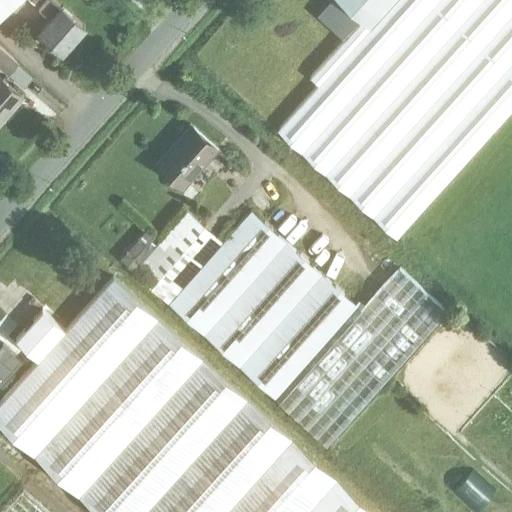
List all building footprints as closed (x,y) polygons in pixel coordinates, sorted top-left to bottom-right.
[(0,0),(0,19),(17,0),(0,0)] [(62,50),(85,24),(57,0),(44,0),(39,7),(51,18),(40,30),(62,50)] [(511,0),(392,0),(387,7),(318,83),(277,127),(397,236),(511,107),(511,0)] [(309,75),(318,83),(387,7),(392,0),(341,0),(361,18),(309,75)] [(0,61),(9,70),(18,60),(0,43),(0,61)] [(0,121),(24,94),(0,73),(0,121)] [(185,183),(215,149),(189,126),(159,160),(185,183)] [(147,227),(120,257),(134,270),(327,444),(448,309),(400,265),(361,308),(250,209),(230,232),(225,227),(217,236),(188,210),(157,244),(152,239),(156,235),(147,227)] [(43,308),(23,329),(16,337),(38,358),(0,399),(0,420),(101,511),(377,511),(113,274),(65,328),(43,308)] [(0,381),(21,359),(2,342),(0,344),(0,381)] [(472,468),(452,491),(475,511),(496,489),(472,468)] [(52,511),(24,486),(0,511),(52,511)]
